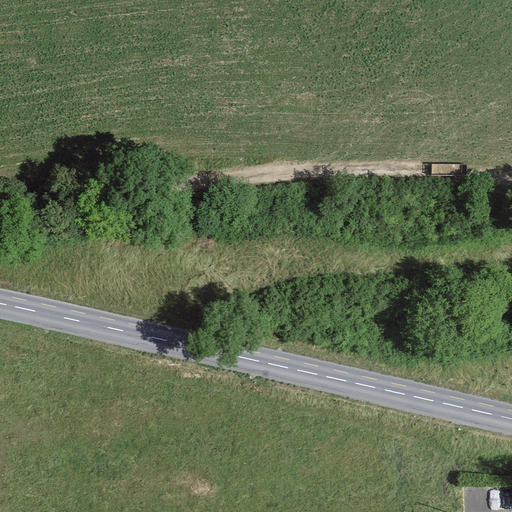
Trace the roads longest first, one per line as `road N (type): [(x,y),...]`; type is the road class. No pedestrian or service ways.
road 1 (tertiary): [(0,306),(511,420)]
road 2 (track): [(0,209),(232,179),(454,170),(511,181)]
road 3 (track): [(300,176),(228,0)]
